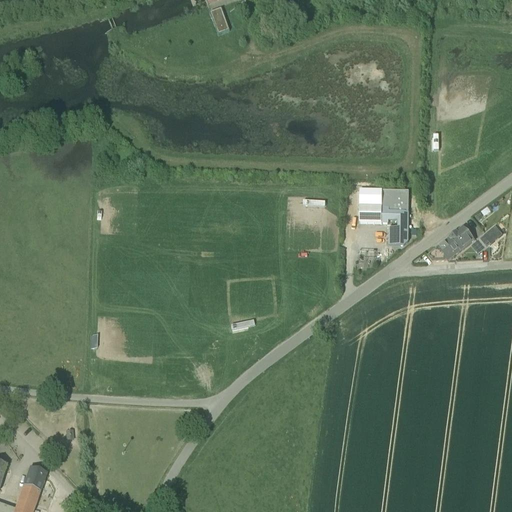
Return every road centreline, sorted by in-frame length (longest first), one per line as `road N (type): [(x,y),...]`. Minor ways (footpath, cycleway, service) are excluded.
road 1 (unclassified): [(221,402),(0,389)]
road 2 (unclassified): [(388,272),(221,402)]
road 3 (unclassified): [(511,179),(388,272)]
road 4 (unclassified): [(221,402),(169,471),(156,511)]
road 5 (unclassified): [(511,264),(388,272)]
